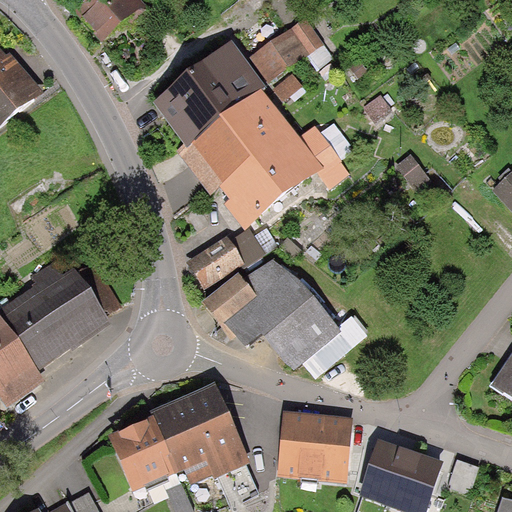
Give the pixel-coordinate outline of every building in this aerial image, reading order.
[(142,0),(88,0),(74,13),(101,45),(121,27),(125,32),(150,9),(142,0)] [(306,21),(251,59),(269,84),(324,46),(306,21)] [(153,106),(187,149),(263,91),(265,89),(231,45),(189,77),(153,106)] [(0,54),(0,126),(39,95),(9,58),(6,61),(0,54)] [(293,74),(273,90),(283,103),(303,87),(293,74)] [(263,91),(187,149),(180,155),(212,196),(221,189),(230,201),(225,205),(245,231),(315,177),(324,170),(300,139),(263,91)] [(336,124),(320,136),(340,162),(355,150),(336,124)] [(315,128),(300,139),(324,170),(315,177),(328,193),(351,175),(340,162),(320,136),(315,128)] [(408,165),(398,173),(418,197),(428,189),(408,165)] [(511,180),(494,197),(510,214),(511,212),(511,180)] [(232,243),(246,264),(248,267),(267,254),(250,230),(232,243)] [(228,237),(187,263),(206,291),(246,264),(232,243),(228,237)] [(239,275),(202,305),(221,329),(226,325),(246,351),(263,337),(281,361),(295,371),(303,365),(340,334),(298,280),(274,261),(246,284),(239,275)] [(0,312),(0,313),(38,369),(107,323),(74,275),(63,283),(53,269),(37,280),(41,284),(0,312)] [(0,403),(5,411),(47,382),(38,369),(0,313),(0,403)] [(340,334),(303,365),(315,380),(367,337),(354,322),(340,334)] [(511,357),(491,387),(511,401),(511,357)] [(215,385),(151,413),(154,420),(177,472),(184,469),(191,484),(214,474),(216,479),(220,477),(234,510),(259,499),(244,467),(250,464),(215,385)] [(285,414),(279,477),(347,484),(354,421),(285,414)] [(177,472),(154,420),(109,439),(134,492),(177,472)] [(378,443),(360,499),(401,511),(427,511),(444,464),(378,443)] [(459,462),(450,490),(470,496),(479,468),(459,462)] [(496,511),(511,511),(511,498),(502,495),(496,511)] [(90,511),(86,503),(67,511),(90,511)]
